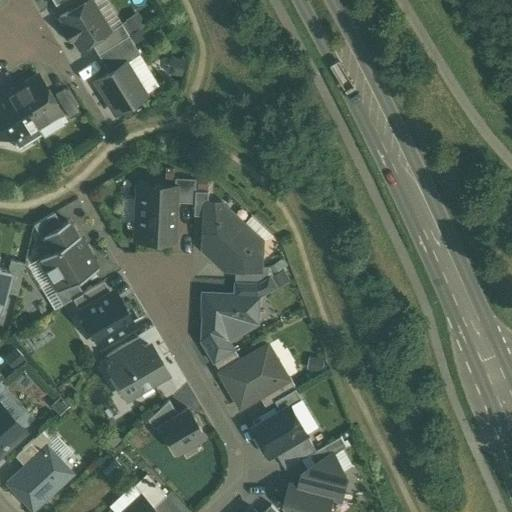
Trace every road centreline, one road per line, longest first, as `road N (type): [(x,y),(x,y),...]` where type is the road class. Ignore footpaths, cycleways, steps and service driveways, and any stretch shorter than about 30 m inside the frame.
road 1 (secondary): [(311,0),(496,383)]
road 2 (residential): [(211,511),(235,490),(239,452),(130,279)]
road 3 (track): [(395,0),(511,168)]
road 4 (residential): [(0,44),(29,25),(103,127)]
